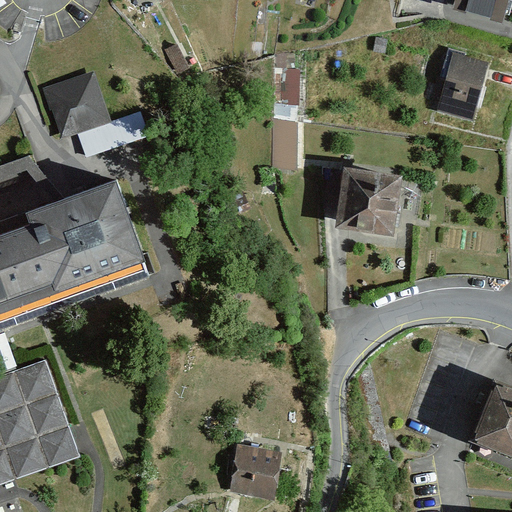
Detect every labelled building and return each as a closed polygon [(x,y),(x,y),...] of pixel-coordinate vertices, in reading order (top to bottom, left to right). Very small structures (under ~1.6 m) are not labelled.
[(504,15),(507,0),(456,0),(456,2),(504,15)] [(472,118),(486,62),(466,57),(467,53),(447,48),(440,77),(446,79),(438,110),(472,118)] [(300,99),(305,70),(283,67),(278,96),(300,99)] [(44,86),(60,138),(96,127),(110,122),(94,71),(44,86)] [(110,122),(96,127),(103,149),(141,138),(147,136),(141,113),(110,122)] [(294,123),(273,122),(273,165),(294,166),(294,123)] [(44,361),(18,370),(7,338),(2,327),(149,274),(115,180),(0,221),(0,180),(25,171),(21,159),(0,166),(0,376),(0,378),(0,377),(0,482),(78,455),(44,361)] [(386,212),(391,174),(343,168),(336,225),(392,232),(394,213),(386,212)] [(511,385),(495,379),(474,435),(511,449),(511,385)] [(281,451),(239,444),(232,490),(274,496),(281,451)]
